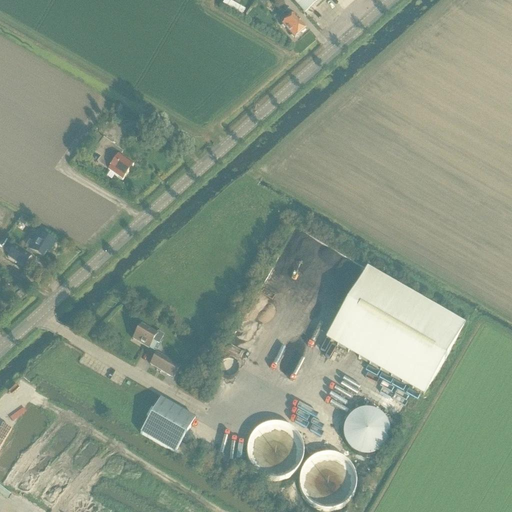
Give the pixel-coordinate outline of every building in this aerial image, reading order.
[(238,0),(235,0),(233,4),(253,15),(256,10),(238,0)] [(293,0),(305,14),(321,0),(293,0)] [(338,3),(321,15),(329,26),(346,14),(338,3)] [(278,7),(281,13),(287,10),(284,4),(278,7)] [(295,14),(294,14),(290,9),(282,16),(286,20),(282,24),(295,38),(298,38),(301,36),(301,33),(306,29),(298,21),(300,19),(295,14)] [(122,182),(134,165),(121,155),(123,153),(96,133),(86,146),(94,152),(93,152),(101,158),(97,163),(109,171),(108,171),(122,182)] [(29,222),(23,217),(20,221),(26,226),(29,222)] [(49,251),(51,252),(56,243),(38,232),(33,240),(36,242),(32,247),(30,246),(26,252),(15,245),(7,258),(24,268),(32,256),(31,256),(33,253),(43,259),(49,251)] [(4,238),(0,244),(0,247),(3,249),(8,241),(4,238)] [(326,340),(424,397),(465,325),(367,268),(326,340)] [(158,332),(157,334),(142,325),(133,340),(150,349),(154,342),(159,345),(164,335),(158,332)] [(181,367),(157,353),(149,366),(173,380),(181,367)] [(233,373),(243,377),(248,363),(238,360),(233,373)] [(406,408),(408,392),(398,391),(396,407),(406,408)] [(415,404),(422,410),(427,402),(421,397),(415,404)] [(181,444),(196,419),(161,399),(140,434),(175,455),(175,454),(181,457),(187,447),(181,444)] [(369,409),(367,409),(365,409),(363,409),(361,410),(359,411),(357,411),(355,412),(353,413),(352,415),(350,416),(349,417),(348,419),(347,421),(346,422),(345,424),(344,426),(344,428),(344,430),(344,432),(344,434),(344,436),(344,438),(345,440),(346,442),(347,444),(348,445),(349,447),(350,448),(352,450),(353,451),(355,452),(357,453),(359,454),(361,454),(363,455),(365,455),(367,455),(369,455),(371,455),(373,454),(375,454),(376,453),(378,452),(380,451),(381,450),(383,448),(384,447),(386,445),(387,444),(388,442),(388,440),(389,438),(389,436),(390,434),(390,432),(390,430),(389,428),(389,426),(388,424),(388,422),(387,421),(386,419),(384,417),(383,416),(381,415),(380,413),(378,412),(376,411),(375,411),(373,410),(371,409),(369,409)] [(271,474),(273,474),(275,474),(277,473),(279,473),(281,472),(283,471),(285,470),(287,469),(289,468),(290,467),(292,465),(293,463),(294,462),(295,460),(296,458),(296,456),(297,454),(297,452),(297,450),(297,448),(297,446),(296,443),(296,441),(295,440),(294,438),(293,436),(292,434),(290,433),(289,431),(287,430),(285,429),(283,428),(281,427),(279,427),(277,426),(275,426),(273,426),(271,426),(269,426),(267,427),(265,427),(263,428),(261,429),(259,430),(258,431),(256,433),(255,434),(254,436),(252,438),(251,440),(251,441),(250,443),(250,446),(249,448),(249,450),(249,452),(250,454),(250,456),(251,458),(251,460),(252,462),(254,463),(255,465),(256,467),(258,468),(259,469),(261,470),(263,471),(265,472),(267,473),(269,473),(271,474)] [(325,456),(324,456),(322,456),(320,456),(319,456),(317,457),(315,457),(314,458),(312,459),(311,460),(310,461),(308,463),(307,464),(306,466),(306,467),(305,469),(304,470),(304,472),(304,474),(304,476),(304,477),(304,479),(304,481),(305,482),(306,484),(306,486),(307,487),(308,488),(310,490),(311,491),(312,492),(314,493),(315,494),(317,494),(319,495),(320,495),(322,496),(324,496),(325,496),(327,495),(329,495),(331,494),(332,494),(334,493),(335,492),(337,491),(338,490),(339,488),(340,487),(341,486),(342,484),(343,482),(343,481),(343,479),(344,477),(344,476),(344,474),(343,472),(343,470),(343,469),(342,467),(341,466),(340,464),(339,463),(338,461),(337,460),(335,459),(334,458),(332,457),(331,457),(329,456),(327,456),(325,456)] [(26,470),(16,479),(20,484),(31,476),(26,470)]
